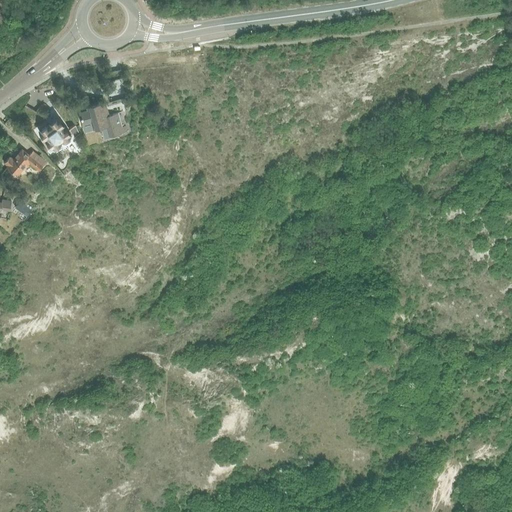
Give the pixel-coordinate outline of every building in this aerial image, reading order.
[(120,71),(112,72),(111,72),(113,82),(121,81),(120,71)] [(106,103),(100,104),(87,108),(88,111),(79,113),(82,126),(90,124),(92,130),(105,126),(108,137),(127,132),(126,126),(122,127),(118,113),(109,115),(106,103)] [(25,106),(19,115),(30,122),(36,112),(25,106)] [(73,136),(58,116),(38,131),(52,151),(73,136)] [(9,120),(4,124),(11,131),(16,127),(9,120)] [(79,134),(73,125),(69,128),(75,137),(79,134)] [(33,150),(29,155),(22,149),(13,160),(9,157),(4,163),(8,166),(6,167),(18,177),(24,169),(29,164),(39,171),(47,161),(33,150)] [(2,198),(1,202),(0,201),(0,211),(1,212),(1,210),(9,211),(11,200),(2,198)] [(15,207),(26,216),(32,210),(20,200),(15,207)]
